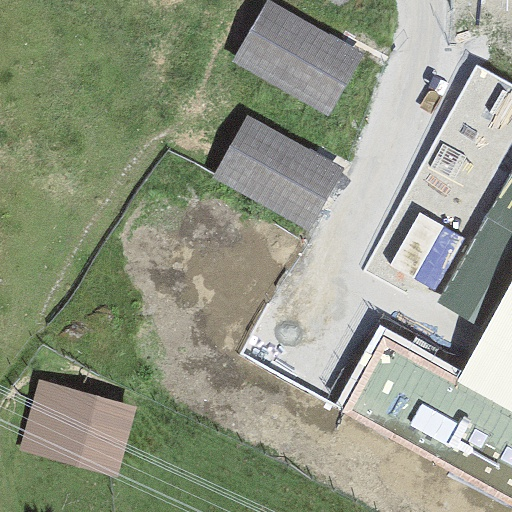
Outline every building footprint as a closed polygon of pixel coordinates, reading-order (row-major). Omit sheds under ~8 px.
[(274,11),(245,63),(332,113),(361,60),(274,11)] [(313,227),(342,175),(254,126),(225,179),(313,227)] [(511,327),(477,391),(511,408),(511,327)] [(511,409),(477,391),(381,339),(342,412),(511,504),(511,409)] [(45,416),(37,445),(114,467),(125,427),(128,418),(51,397),(45,416)]
